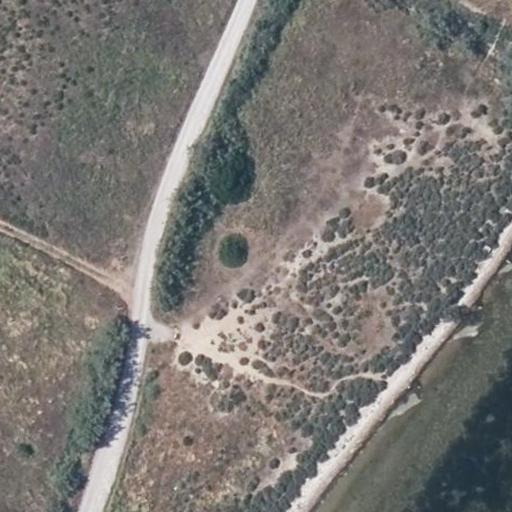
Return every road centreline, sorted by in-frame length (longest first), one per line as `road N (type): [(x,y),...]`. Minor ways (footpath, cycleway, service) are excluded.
road 1 (track): [(85,511),(138,334),(138,275),(251,0)]
road 2 (track): [(0,236),(138,307)]
